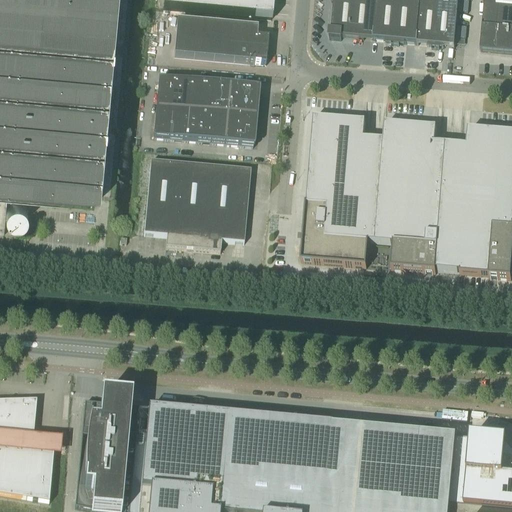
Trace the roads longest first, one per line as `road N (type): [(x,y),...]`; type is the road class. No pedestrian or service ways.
road 1 (secondary): [(511,390),(214,363)]
road 2 (secondary): [(214,363),(0,337)]
road 3 (secondary): [(0,346),(214,363)]
road 4 (unclassified): [(298,72),(511,89)]
road 5 (unknown): [(298,72),(150,62)]
road 6 (unclassified): [(286,212),(298,72)]
